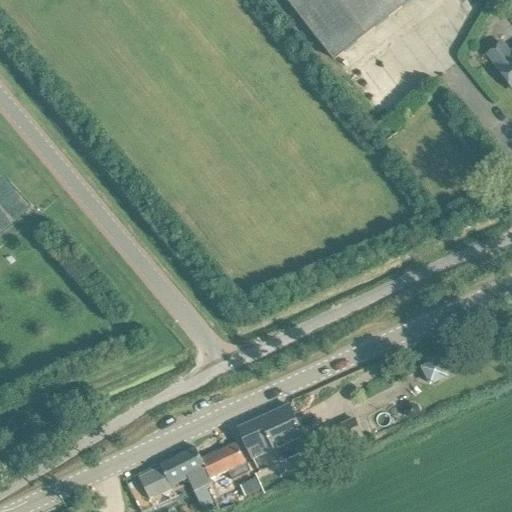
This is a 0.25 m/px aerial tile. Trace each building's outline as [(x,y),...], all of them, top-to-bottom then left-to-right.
[(287,0),(334,60),(411,0),(287,0)] [(511,52),(510,54),(503,44),(488,56),(511,86),(511,52)] [(430,388),(449,377),(448,376),(466,367),(457,351),(439,360),(420,371),(430,388)] [(418,417),(421,411),(419,406),(413,404),(407,406),(405,411),(407,417),(412,420),(418,417)] [(310,451),(298,424),(289,406),(239,429),(252,459),(273,450),(280,464),(310,451)] [(334,456),(363,443),(353,421),(324,435),(334,456)] [(232,481),(250,473),(236,443),(201,460),(211,480),(228,473),(232,481)] [(194,492),(213,483),(211,480),(201,460),(196,448),(160,466),(170,487),(189,479),(194,492)] [(7,474),(28,461),(22,451),(1,464),(7,474)] [(257,481),(239,489),(245,501),(262,493),(257,481)] [(219,511),(234,505),(227,490),(212,497),(219,511)]
